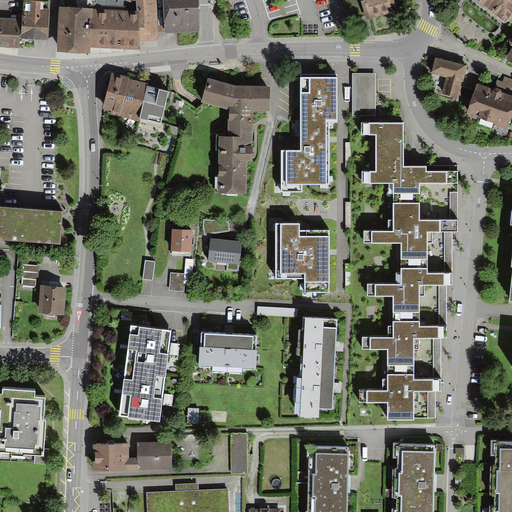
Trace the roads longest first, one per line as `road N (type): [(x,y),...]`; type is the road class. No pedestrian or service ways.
road 1 (residential): [(484,153),(449,511)]
road 2 (tertiary): [(84,297),(91,190),(85,66)]
road 3 (tertiary): [(413,49),(206,54)]
road 4 (residential): [(248,310),(84,297)]
road 5 (tertiary): [(71,511),(79,356)]
road 6 (residential): [(484,153),(453,145),(425,122),(414,96),(413,49)]
road 7 (tertiary): [(206,54),(85,66)]
